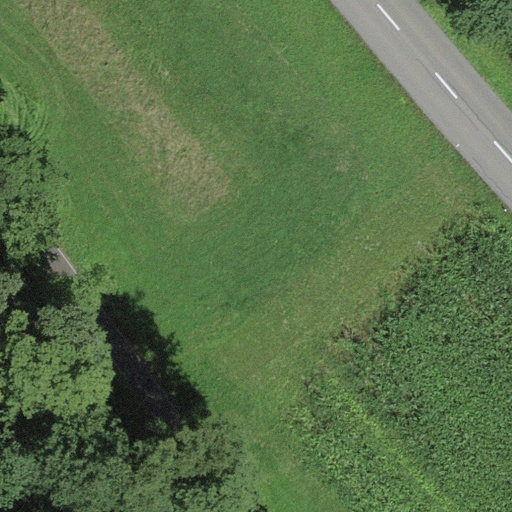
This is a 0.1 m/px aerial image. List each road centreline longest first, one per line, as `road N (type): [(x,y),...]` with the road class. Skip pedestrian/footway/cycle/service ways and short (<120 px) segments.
road 1 (track): [(263,511),(0,183)]
road 2 (tertiary): [(511,154),(379,0)]
